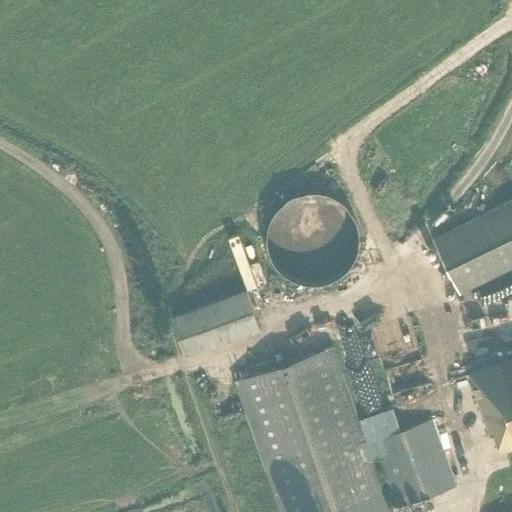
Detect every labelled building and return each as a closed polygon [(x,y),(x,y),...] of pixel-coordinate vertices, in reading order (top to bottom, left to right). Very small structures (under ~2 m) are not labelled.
[(318,191),(315,191),(312,191),(307,191),(304,191),(301,192),(295,194),(292,195),(290,197),(287,198),(285,200),(282,202),(280,204),(278,206),(276,208),(274,211),(272,215),(270,217),(269,220),(268,223),(267,226),(266,229),(266,232),(266,235),(266,240),(266,243),(266,246),(267,249),(268,252),(269,254),(270,257),(271,260),(273,263),(275,265),(277,268),(279,270),(281,272),(283,274),(286,276),(290,278),(291,279),(292,280),(297,281),(299,282),(302,283),(307,284),(310,284),(315,284),(321,283),(325,282),(328,281),(331,280),(334,279),(336,277),(340,275),(341,274),(344,272),(346,270),(348,268),(350,265),(352,261),(354,259),(355,256),(356,253),(357,250),(358,247),(358,244),(359,241),(359,238),(359,235),(359,232),(358,229),(358,226),(357,223),(356,220),(355,217),(353,215),(352,212),(351,211),(349,208),(347,206),(345,204),(343,202),(339,199),(338,198),(335,197),(332,195),(330,194),(327,193),(324,192),(321,191),(318,191)] [(511,267),(511,198),(431,238),(459,293),(511,267)] [(184,354),(259,327),(246,289),(171,316),(184,354)] [(365,442),(351,402),(332,346),(234,381),(280,511),(389,511),(370,457),(378,454),(396,506),(455,485),(431,419),(365,442)] [(499,453),(511,448),(511,358),(468,374),(490,436),(493,435),(499,453)]
